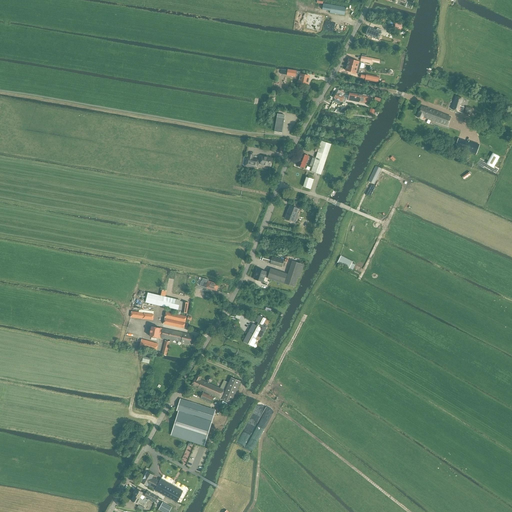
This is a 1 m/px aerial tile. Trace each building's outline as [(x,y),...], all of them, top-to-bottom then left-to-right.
[(323,4),(322,10),(330,11),(330,13),(344,15),(345,7),(331,5),(323,4)] [(368,27),(365,35),(377,40),(378,40),(381,34),(382,30),(377,29),(376,30),(368,27)] [(349,59),(347,65),(359,68),(361,62),(349,59)] [(347,65),(345,71),(358,74),(359,68),(347,65)] [(361,75),(360,78),(365,79),(365,80),(365,81),(366,81),(368,82),(369,82),(378,83),(378,82),(378,81),(379,77),(367,75),(366,74),(365,76),(361,75)] [(300,77),(299,83),(307,85),(309,77),(301,75),(300,75),(300,77)] [(338,91),(334,98),(344,103),(346,99),(348,99),(363,102),(371,104),(372,100),(373,98),(352,94),(349,94),(345,94),(343,93),(342,93),(343,91),(341,90),(340,92),(338,91)] [(455,96),(451,110),(459,112),(462,113),(464,107),(461,106),(463,99),(455,96)] [(447,126),(451,117),(421,106),(416,117),(424,120),(424,117),(447,126)] [(277,114),(274,132),(281,133),(285,115),(277,114)] [(320,175),(330,145),(321,141),(310,172),(320,175)] [(468,143),(466,149),(477,152),(479,146),(468,143)] [(311,167),(314,158),(310,157),(308,157),(308,156),(301,153),(296,165),(298,166),(298,167),(301,168),(302,167),(304,168),(306,163),(307,164),(307,165),(311,167)] [(492,153),(486,164),(493,168),(499,157),(492,153)] [(245,161),(244,166),(257,168),(258,163),(260,164),(271,166),(272,159),(262,156),(261,157),(259,157),(258,160),(257,160),(252,159),(253,155),(249,154),(247,162),(245,161)] [(371,175),(368,181),(373,184),(376,178),(381,168),(375,165),(371,175)] [(306,177),(303,187),(311,190),(314,180),(306,177)] [(302,208),(303,207),(294,204),(293,207),(289,206),(285,219),(295,222),(298,215),(296,214),(298,209),(301,210),(302,208)] [(350,268),(353,261),(341,255),(338,262),(350,268)] [(271,258),(263,256),(262,261),(270,263),(270,264),(282,267),(284,260),(272,257),(271,258)] [(267,272),(265,278),(285,284),(294,287),(297,278),(299,278),(303,265),(292,261),(288,274),(270,268),(268,273),(267,272)] [(257,269),(254,279),(261,281),(262,278),(265,279),(265,278),(267,272),(264,272),(264,271),(257,269)] [(201,281),(199,285),(202,286),(216,291),(218,284),(208,281),(208,280),(203,278),(202,282),(201,281)] [(178,310),(180,301),(174,299),(164,297),(160,296),(148,293),(146,302),(178,310)] [(131,312),(130,318),(152,321),(153,315),(131,312)] [(183,329),(186,316),(166,312),(163,324),(183,329)] [(247,336),(245,339),(253,343),(257,336),(261,338),(267,326),(264,324),(266,319),(259,316),(257,321),(258,322),(256,325),(253,324),(248,334),(247,333),(246,336),(247,336)] [(151,326),(149,336),(158,338),(161,339),(161,338),(160,337),(162,328),(160,328),(151,326)] [(162,328),(160,337),(161,338),(191,344),(193,335),(162,328)] [(142,339),(139,348),(156,353),(158,344),(142,339)] [(166,356),(170,342),(165,341),(161,355),(166,356)] [(197,375),(191,386),(203,392),(200,399),(210,403),(213,398),(213,396),(231,404),(241,382),(231,377),(228,383),(223,381),(219,389),(200,380),(201,377),(197,375)] [(182,413),(192,416),(193,415),(212,421),(215,410),(180,400),(177,411),(178,412),(182,413)] [(211,422),(192,416),(182,413),(178,412),(171,435),(204,445),(211,422)] [(147,472),(141,483),(147,486),(177,502),(183,491),(162,479),(160,482),(160,481),(152,477),(153,475),(147,472)] [(136,489),(133,494),(139,498),(142,492),(136,489)] [(147,491),(144,496),(156,503),(157,501),(158,498),(147,491)] [(134,495),(131,501),(137,504),(138,502),(141,503),(142,502),(145,504),(146,502),(143,500),(140,499),(140,498),(139,498),(133,494),(132,494),(134,495)] [(162,502),(159,510),(163,511),(168,511),(171,507),(162,502)]
